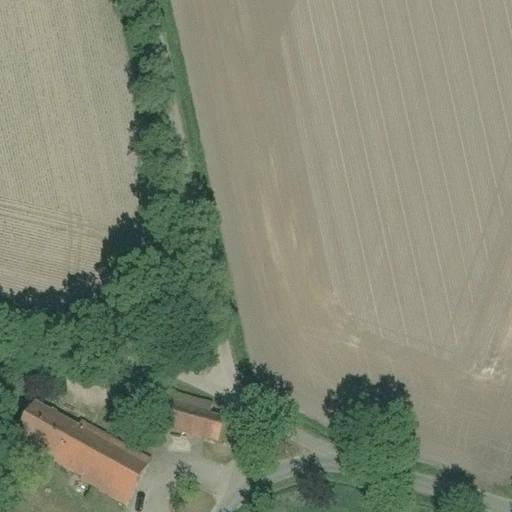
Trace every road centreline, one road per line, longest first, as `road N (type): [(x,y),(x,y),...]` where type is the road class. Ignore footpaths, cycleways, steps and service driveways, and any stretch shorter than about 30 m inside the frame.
road 1 (residential): [(228,394),(146,0)]
road 2 (residential): [(228,394),(325,446),(503,511)]
road 3 (residential): [(0,316),(104,333),(228,394)]
road 4 (residential): [(215,511),(236,453),(228,394)]
